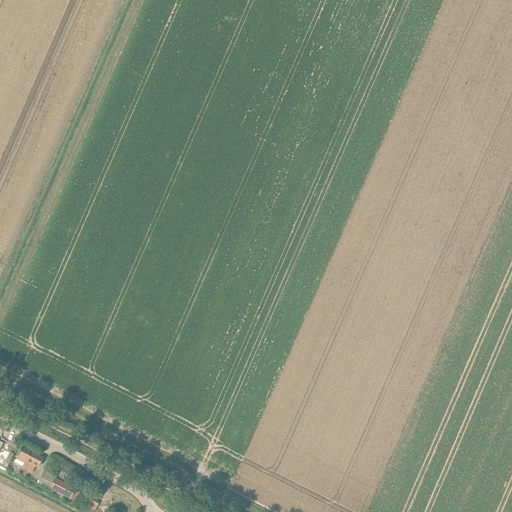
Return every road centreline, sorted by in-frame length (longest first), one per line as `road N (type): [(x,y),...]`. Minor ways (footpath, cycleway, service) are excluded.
road 1 (track): [(137,0),(0,315)]
road 2 (track): [(0,283),(123,0)]
road 3 (track): [(267,511),(0,370)]
road 4 (track): [(0,400),(172,489),(187,490),(200,477)]
road 5 (unclassified): [(152,511),(131,486),(0,418)]
